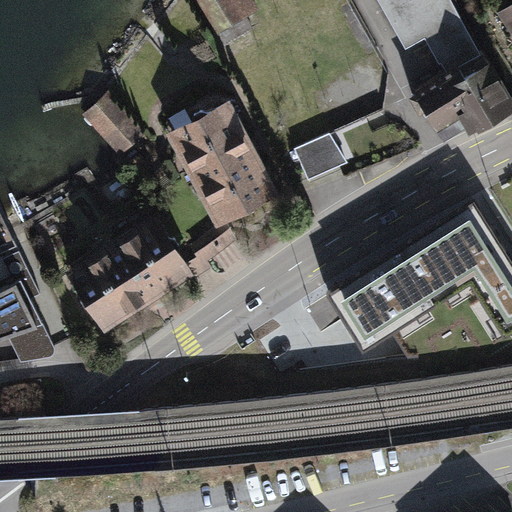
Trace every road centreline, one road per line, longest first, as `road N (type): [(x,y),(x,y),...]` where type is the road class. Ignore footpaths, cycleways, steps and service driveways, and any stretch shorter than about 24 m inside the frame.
road 1 (primary): [(0,478),(342,234),(511,143)]
road 2 (residential): [(511,458),(293,511)]
road 3 (unknown): [(466,164),(407,106),(365,0)]
